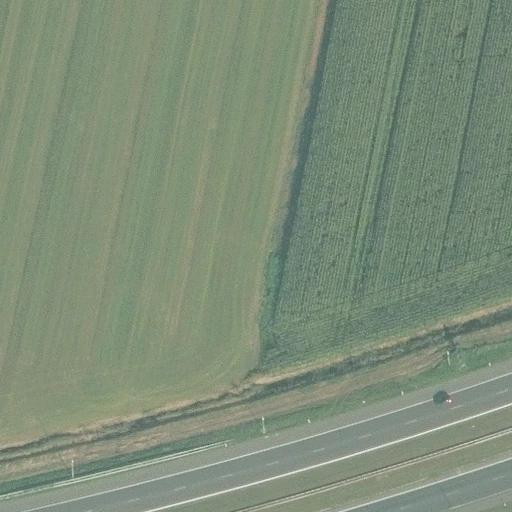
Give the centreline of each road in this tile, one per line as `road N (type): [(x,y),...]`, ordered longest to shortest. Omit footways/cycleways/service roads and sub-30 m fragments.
road 1 (motorway): [(511,384),(329,447),(74,511)]
road 2 (motorway): [(383,511),(511,470)]
